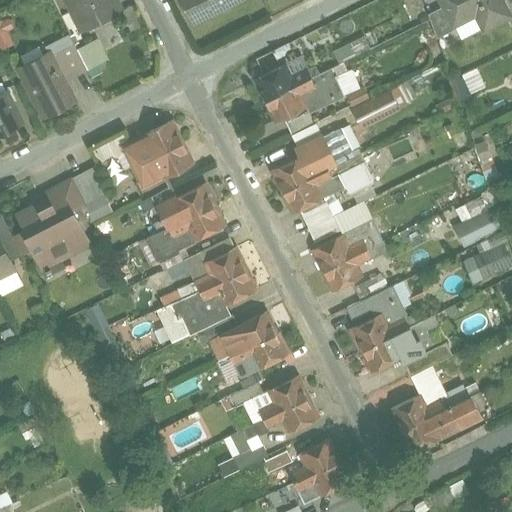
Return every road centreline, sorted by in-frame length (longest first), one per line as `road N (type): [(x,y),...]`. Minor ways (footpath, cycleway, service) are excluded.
road 1 (residential): [(390,488),(188,76)]
road 2 (residential): [(188,76),(0,173)]
road 3 (residential): [(341,0),(188,76)]
road 4 (residential): [(390,488),(511,429)]
